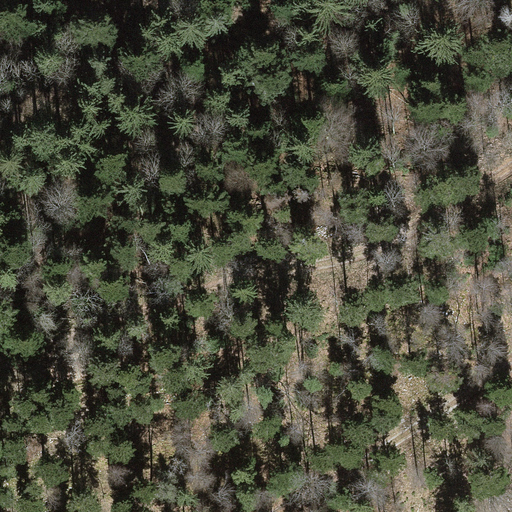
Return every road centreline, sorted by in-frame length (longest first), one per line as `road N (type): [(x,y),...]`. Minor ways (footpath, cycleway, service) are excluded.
road 1 (track): [(511,180),(385,240),(0,348)]
road 2 (track): [(511,373),(285,511)]
